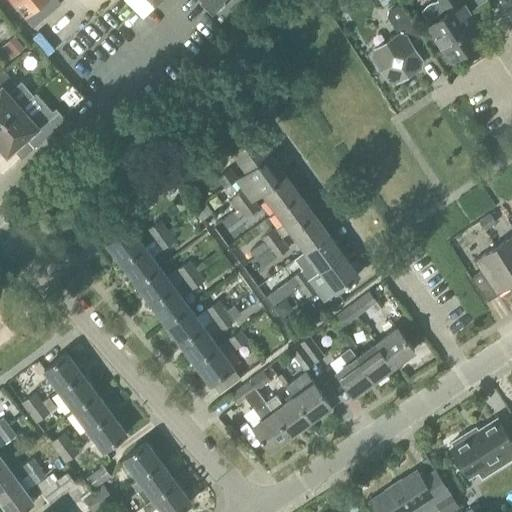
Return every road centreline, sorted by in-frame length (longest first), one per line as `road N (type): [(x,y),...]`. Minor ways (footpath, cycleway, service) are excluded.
road 1 (residential): [(251,511),(0,224)]
road 2 (residential): [(257,511),(467,376)]
road 3 (residential): [(381,245),(467,376)]
